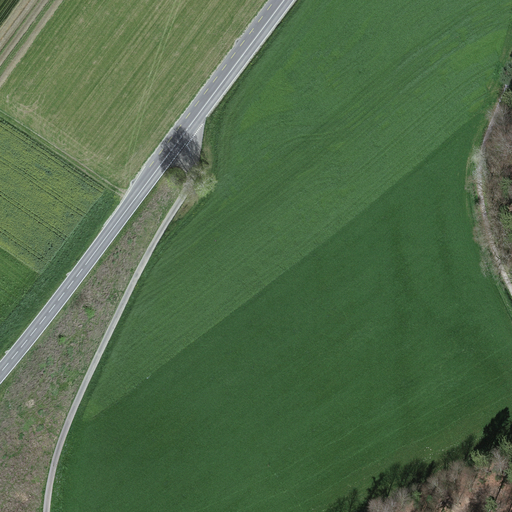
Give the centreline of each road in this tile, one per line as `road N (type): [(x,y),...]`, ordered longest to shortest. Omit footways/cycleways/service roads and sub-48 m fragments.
road 1 (unclassified): [(180,137),(190,181),(82,388),(59,444),(45,511)]
road 2 (secondary): [(0,372),(180,137)]
road 3 (track): [(511,72),(481,161),(487,220),(511,285)]
road 4 (secondary): [(180,137),(284,0)]
